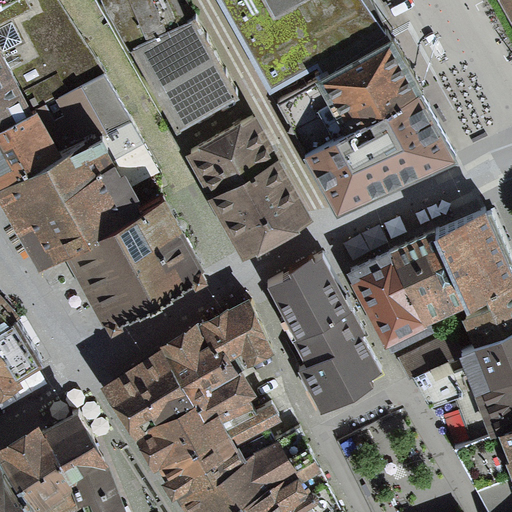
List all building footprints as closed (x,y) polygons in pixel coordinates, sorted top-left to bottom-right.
[(19,0),(0,12),(0,129),(107,71),(60,0),(19,0)] [(0,0),(0,12),(19,0),(0,0)] [(106,0),(131,41),(144,36),(186,16),(179,0),(106,0)] [(390,42),(365,0),(217,0),(271,94),(317,68),(322,77),(390,42)] [(511,0),(500,0),(511,20),(511,0)] [(135,48),(177,128),(238,92),(195,13),(186,16),(144,36),(147,42),(135,48)] [(419,97),(390,42),(322,77),(277,104),(305,155),(419,97)] [(0,129),(0,187),(133,119),(107,71),(0,129)] [(452,151),(419,97),(305,155),(338,217),(433,175),(459,163),(452,151)] [(255,111),(184,150),(241,254),(311,216),(255,111)] [(0,198),(40,271),(67,256),(146,215),(133,189),(162,173),(133,119),(0,187),(0,198)] [(83,285),(110,335),(207,281),(168,204),(146,215),(67,256),(83,285)] [(511,271),(486,206),(433,233),(465,305),(468,311),(490,301),(496,298),(494,291),(511,283),(511,271)] [(433,233),(391,251),(426,323),(465,305),(433,233)] [(323,247),(266,276),(284,312),(279,314),(290,334),(352,304),(323,247)] [(373,261),(349,272),(392,352),(432,333),(426,323),(391,251),(373,261)] [(511,283),(494,291),(496,298),(490,301),(494,309),(464,322),(475,347),(511,330),(511,283)] [(0,333),(18,321),(22,318),(0,293),(0,333)] [(248,297),(199,322),(217,356),(224,351),(228,360),(242,353),(248,365),(275,351),(248,297)] [(352,304),(290,334),(303,362),(365,331),(352,304)] [(18,321),(0,333),(0,352),(20,382),(42,367),(18,321)] [(166,342),(160,345),(190,399),(237,372),(228,360),(224,351),(217,356),(199,322),(166,342)] [(431,400),(477,379),(511,363),(511,330),(475,347),(453,356),(443,334),(398,356),(401,366),(407,376),(416,371),(431,400)] [(382,366),(365,331),(303,362),(298,364),(319,407),(375,381),(370,372),(382,366)] [(101,384),(133,436),(190,399),(160,345),(101,384)] [(0,400),(23,388),(20,382),(0,352),(0,400)] [(511,363),(477,379),(431,400),(455,446),(495,433),(499,416),(511,412),(511,363)] [(158,466),(227,422),(256,409),(249,396),(256,393),(242,369),(237,372),(190,399),(133,436),(153,469),(158,466)] [(256,409),(227,422),(158,466),(165,479),(161,482),(170,497),(172,494),(243,455),(238,444),(283,420),(274,400),(256,409)] [(92,444),(73,411),(40,428),(62,461),(92,444)] [(511,412),(499,416),(495,433),(455,446),(478,490),(511,478),(511,412)] [(62,461),(40,428),(36,422),(1,442),(0,442),(0,460),(35,511),(44,511),(53,507),(56,511),(66,511),(85,498),(110,477),(92,444),(62,461)] [(185,511),(220,511),(314,458),(297,427),(243,455),(172,494),(185,511)] [(282,511),(327,486),(325,482),(314,458),(220,511),(282,511)] [(35,511),(0,460),(0,511),(35,511)] [(110,477),(85,498),(91,511),(115,511),(122,509),(125,507),(110,477)] [(511,511),(511,478),(478,490),(490,511),(511,511)] [(339,511),(341,511),(327,486),(282,511),(339,511)]
